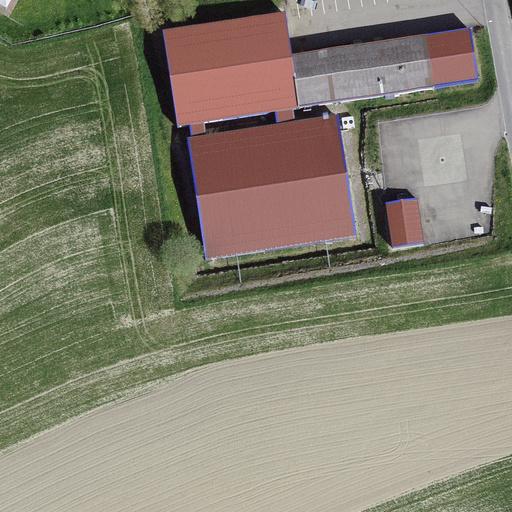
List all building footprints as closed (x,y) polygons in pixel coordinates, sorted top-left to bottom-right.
[(0,0),(0,5),(6,9),(11,0),(0,0)] [(177,128),(188,127),(204,124),(275,113),(291,110),(299,109),(291,58),(285,15),(162,34),(177,128)] [(470,31),(291,58),(299,109),(478,81),(470,31)] [(294,126),(291,110),(275,113),(278,128),(207,139),(204,124),(188,127),(191,142),(187,142),(205,261),(356,238),(338,119),(294,126)] [(416,200),(386,204),(392,249),(423,245),(416,200)]
